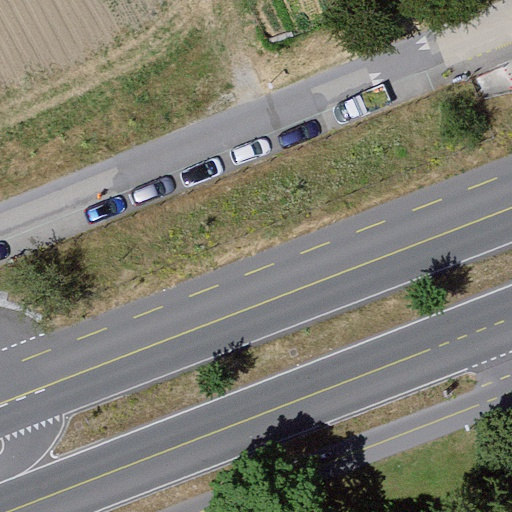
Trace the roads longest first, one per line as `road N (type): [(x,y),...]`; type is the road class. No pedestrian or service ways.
road 1 (residential): [(0,239),(511,34)]
road 2 (primary): [(15,511),(511,317)]
road 3 (primary): [(511,211),(24,395)]
